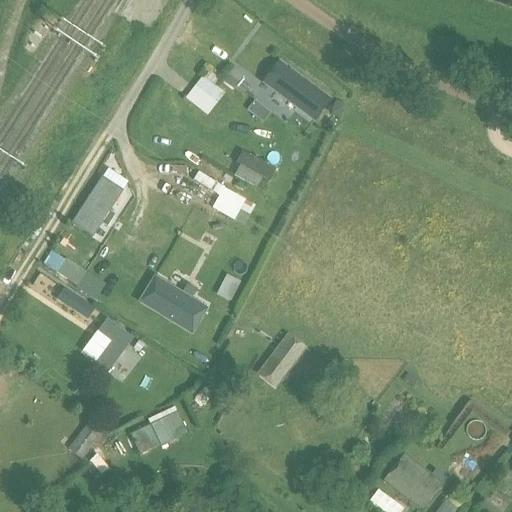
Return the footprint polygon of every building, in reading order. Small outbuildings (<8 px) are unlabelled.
[(261,81),(314,121),(329,100),(277,60),(261,81)] [(204,91),(212,99),(223,88),(214,79),(204,91)] [(207,93),(196,101),(208,117),(219,109),(207,93)] [(246,110),(262,123),(269,113),(253,101),(246,110)] [(336,101),(331,113),(338,117),(343,104),(336,101)] [(241,151),(235,162),(269,181),(275,169),(241,151)] [(226,217),(233,221),(245,201),(198,174),(193,182),(218,196),(211,209),(226,217)] [(114,216),(108,212),(122,191),(101,178),(72,222),(93,236),(102,222),(107,226),(114,216)] [(137,302),(191,335),(208,308),(154,275),(137,302)] [(93,308),(83,301),(76,312),(86,319),(93,308)] [(107,318),(81,353),(107,372),(133,338),(107,318)] [(43,319),(35,331),(46,338),(54,325),(43,319)] [(287,334),(257,374),(276,389),(306,348),(287,334)] [(148,419),(150,424),(130,433),(139,453),(160,444),(160,445),(187,433),(174,407),(148,419)] [(87,427),(68,451),(78,459),(97,435),(87,427)] [(382,482),(421,511),(423,511),(444,485),(404,454),(382,482)] [(138,478),(120,484),(126,500),(144,494),(138,478)] [(445,500),(436,511),(454,511),(456,509),(445,500)]
